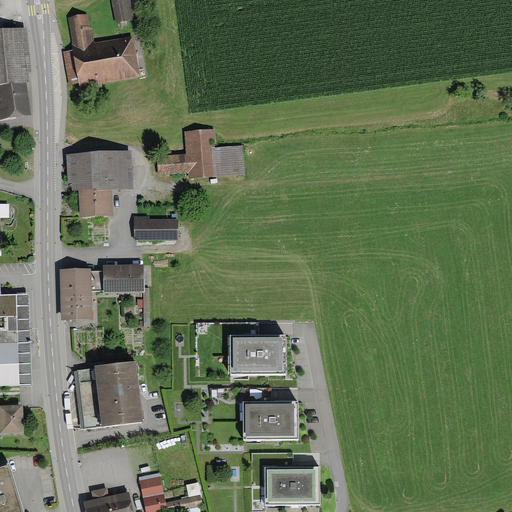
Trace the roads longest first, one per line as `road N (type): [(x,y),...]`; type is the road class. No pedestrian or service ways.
road 1 (primary): [(48,192),(60,428)]
road 2 (residential): [(306,321),(338,511)]
road 3 (primary): [(37,0),(48,192)]
